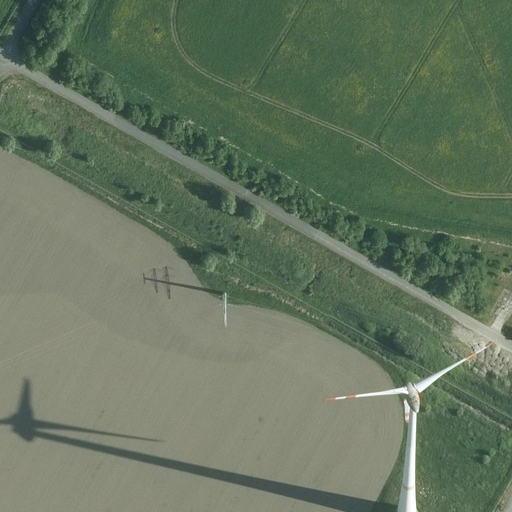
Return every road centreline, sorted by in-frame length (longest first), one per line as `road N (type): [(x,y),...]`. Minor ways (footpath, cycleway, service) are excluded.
road 1 (track): [(511,196),(447,192),(371,143),(202,71),(178,44),(176,0)]
road 2 (track): [(454,0),(371,143)]
road 3 (track): [(511,133),(454,0)]
